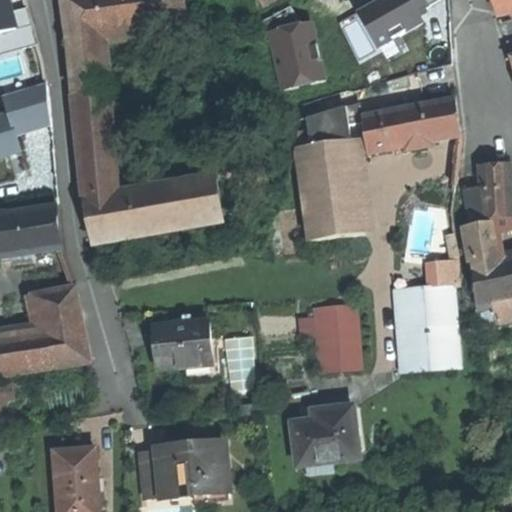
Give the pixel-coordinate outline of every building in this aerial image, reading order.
[(0,0),(0,30),(12,72),(45,63),(26,0),(0,0)] [(185,0),(62,0),(66,22),(69,42),(101,38),(189,24),(185,0)] [(511,0),(492,0),(498,15),(511,10),(511,0)] [(452,63),(439,15),(369,33),(381,81),(452,63)] [(200,27),(191,28),(195,56),(205,55),(200,27)] [(84,198),(113,194),(101,38),(69,42),(69,47),(84,198)] [(12,72),(17,93),(0,97),(0,150),(53,135),(50,97),(45,63),(12,72)] [(320,98),(371,86),(367,67),(315,79),(316,82),(320,98)] [(320,98),(316,82),(274,92),(278,111),(320,101),(320,98)] [(364,117),(363,117),(364,121),(367,153),(422,143),(461,136),(457,101),(364,117)] [(311,146),(351,140),(349,125),(364,121),(363,117),(364,117),(364,111),(359,112),(357,104),(307,118),(311,146)] [(311,146),(296,148),(310,242),(364,234),(351,140),(311,146)] [(209,151),(213,174),(265,166),(262,143),(209,151)] [(491,218),(511,216),(511,200),(510,164),(480,166),(481,188),(484,218),(491,218)] [(223,219),(217,180),(87,203),(94,242),(223,219)] [(477,310),(493,307),(497,325),(511,321),(511,256),(499,260),(494,235),(491,218),(484,218),(481,188),(464,190),(470,226),(463,228),(468,261),(473,260),(477,310)] [(0,257),(63,248),(57,206),(0,214),(0,257)] [(511,216),(491,218),(494,235),(511,229),(511,216)] [(393,292),(401,373),(462,367),(454,287),(393,292)] [(0,376),(91,362),(83,325),(76,288),(28,298),(35,341),(0,345),(0,376)] [(356,305),(315,309),(321,373),(362,369),(356,305)] [(210,322),(155,326),(157,348),(159,371),(188,369),(213,367),(210,322)] [(230,391),(259,388),(254,335),(225,338),(230,391)] [(213,367),(188,369),(189,383),(219,381),(218,367),(213,367)] [(14,399),(11,382),(0,384),(0,415),(8,415),(5,400),(14,399)] [(293,425),(297,468),(360,461),(354,409),(313,413),(314,422),(303,424),(293,425)] [(160,450),(141,452),(146,501),(230,492),(225,443),(160,450)] [(55,452),(59,511),(100,511),(96,449),(81,450),(55,452)]
